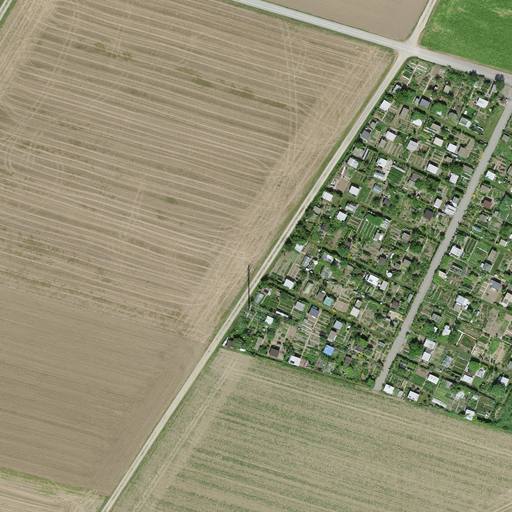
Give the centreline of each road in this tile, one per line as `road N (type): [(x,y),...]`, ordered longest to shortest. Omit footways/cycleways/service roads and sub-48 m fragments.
road 1 (track): [(104,511),(409,48),(511,78)]
road 2 (track): [(246,0),(409,48),(433,0)]
